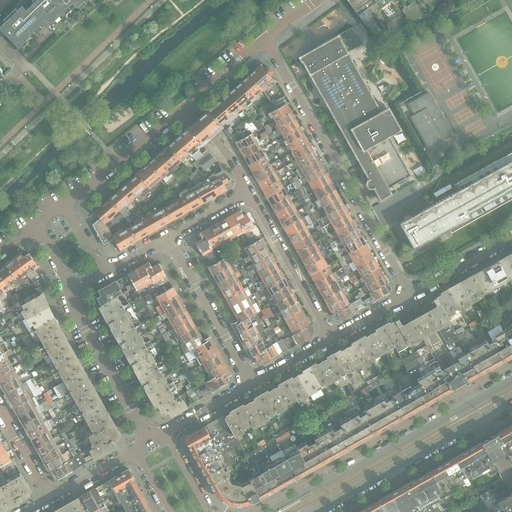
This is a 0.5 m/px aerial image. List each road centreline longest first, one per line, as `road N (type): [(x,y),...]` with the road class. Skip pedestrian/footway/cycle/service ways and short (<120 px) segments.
road 1 (residential): [(265,37),(409,295)]
road 2 (tertiary): [(469,403),(268,511)]
road 3 (tertiary): [(317,511),(479,420)]
road 4 (residential): [(248,191),(332,339)]
road 5 (residential): [(251,385),(167,237)]
road 6 (residential): [(149,442),(70,292)]
road 7 (residential): [(185,106),(63,202)]
road 8 (residential): [(409,295),(469,403)]
